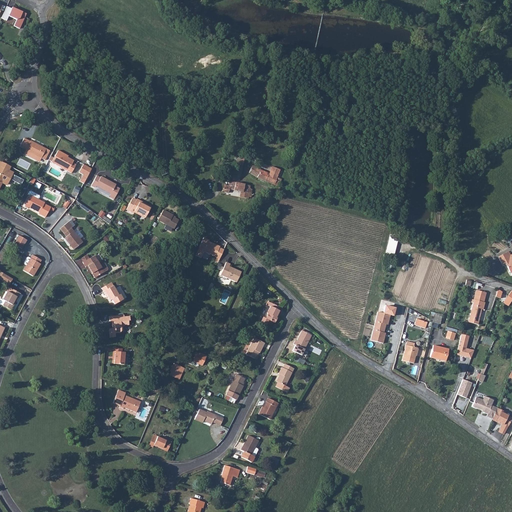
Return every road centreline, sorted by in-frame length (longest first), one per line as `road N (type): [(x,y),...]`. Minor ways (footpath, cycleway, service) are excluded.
road 1 (unclassified): [(33,104),(60,131),(203,212),(299,306)]
road 2 (unclassified): [(299,306),(342,348),(511,457)]
road 3 (residential): [(64,259),(94,319),(101,422),(120,444),(169,466)]
road 4 (residential): [(169,466),(191,465),(223,446),(299,306)]
road 5 (residential): [(0,375),(19,319),(64,259)]
